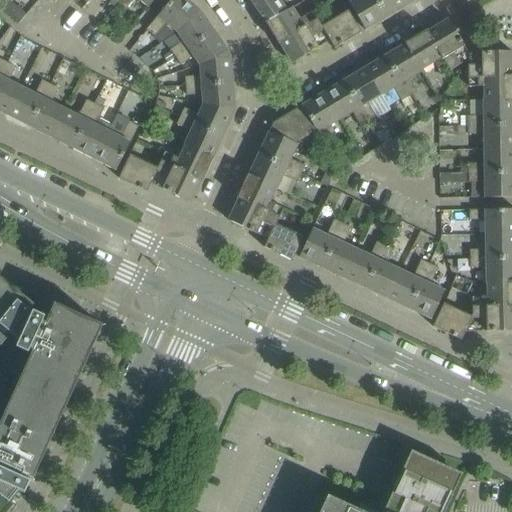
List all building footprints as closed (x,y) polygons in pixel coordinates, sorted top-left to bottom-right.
[(25,14),(10,0),(5,0),(0,6),(18,22),(25,14)] [(138,0),(148,9),(156,0),(121,0),(119,3),(110,13),(116,19),(132,0),(138,0)] [(177,31),(196,8),(186,0),(171,0),(146,30),(152,36),(165,22),(176,30),(177,31)] [(264,22),(284,9),(281,4),(277,0),(248,0),(257,13),(260,17),(264,22)] [(386,17),(375,0),(353,0),(348,3),(364,30),(386,17)] [(406,5),(403,0),(375,0),(386,17),(406,5)] [(300,18),(292,7),(286,11),(284,9),(264,22),(272,35),(300,18)] [(176,58),(213,31),(199,11),(196,8),(177,31),(183,40),(169,49),(176,58)] [(282,49),(320,26),(323,24),(313,10),(300,19),(300,18),(272,35),(278,46),(280,45),(282,49)] [(360,34),(346,10),(323,24),(320,26),(329,41),(334,49),(360,34)] [(458,54),(465,50),(447,20),(426,32),(426,33),(448,70),(462,61),(458,54)] [(291,64),(329,41),(320,26),(282,49),(291,64)] [(228,55),(227,51),(213,31),(176,58),(180,64),(193,55),(199,64),(199,65),(228,55)] [(426,33),(426,32),(425,31),(404,43),(420,70),(421,70),(421,69),(433,61),(441,75),(448,70),(426,33)] [(420,70),(404,43),(403,44),(404,45),(384,57),(407,96),(416,90),(408,77),(420,70)] [(511,52),(467,53),(467,78),(511,77),(511,52)] [(232,82),(231,70),(230,59),(228,55),(199,65),(200,75),(184,76),(185,86),(232,82)] [(407,96),(384,57),(363,69),(379,95),(393,86),(401,100),(407,96)] [(0,112),(7,116),(22,87),(8,80),(15,66),(7,62),(0,75),(0,112)] [(100,84),(91,80),(86,91),(102,98),(114,72),(107,68),(100,84)] [(379,95),(363,69),(343,81),(367,122),(376,117),(367,102),(379,95)] [(50,138),(65,109),(51,102),(62,79),(54,75),(49,83),(50,84),(28,127),(50,138)] [(511,101),(511,77),(467,78),(467,86),(483,86),(483,100),(482,100),(482,102),(511,101)] [(50,84),(49,83),(42,79),(35,94),(22,87),(7,116),(28,127),(50,84)] [(367,122),(343,81),(322,93),(338,119),(351,111),(361,126),(367,122)] [(235,107),(234,97),(232,82),(185,86),(186,94),(200,93),(202,104),(202,105),(234,110),(235,107)] [(338,119),(322,93),(301,105),(326,147),(334,142),(325,127),(338,119)] [(94,104),(72,149),(93,159),(108,131),(110,125),(97,118),(106,101),(98,97),(94,104)] [(72,149),(94,104),(86,99),(78,115),(65,109),(50,138),(72,149)] [(511,125),(511,101),(482,102),(482,115),(467,115),(467,126),(511,125)] [(223,136),(233,114),(234,110),(202,105),(197,113),(183,107),(179,116),(223,136)] [(326,147),(301,105),(273,122),(268,132),(296,145),(296,144),(296,143),(309,135),(319,151),(326,147)] [(212,158),(223,136),(179,116),(176,123),(190,130),(183,145),(212,158)] [(115,171),(137,126),(128,122),(120,137),(108,131),(93,159),(115,171)] [(511,149),(511,125),(467,126),(467,133),(482,133),(483,150),(511,149)] [(290,158),(296,145),(268,132),(258,154),(300,174),(304,165),(290,158)] [(213,159),(212,158),(183,145),(178,157),(172,155),(169,163),(160,159),(157,166),(198,186),(200,181),(202,182),(213,159)] [(511,173),(511,149),(483,150),(483,163),(468,163),(468,172),(468,174),(511,173)] [(247,174),(246,175),(275,189),(275,188),(276,189),(289,195),(295,181),(296,181),(300,174),(258,154),(248,174),(247,174)] [(157,168),(156,168),(130,155),(118,179),(146,192),(150,184),(157,168)] [(198,186),(157,166),(156,168),(157,168),(150,184),(190,202),(198,186)] [(511,198),(511,173),(468,174),(468,172),(439,172),(439,182),(484,181),(484,199),(511,198)] [(269,201),(275,189),(246,175),(236,197),(238,198),(278,217),(283,207),(269,201)] [(278,217),(238,198),(228,220),(267,239),(263,247),(292,261),(303,237),(275,224),(278,217)] [(511,235),(511,210),(468,211),(468,219),(484,219),(484,236),(511,235)] [(321,268),(342,223),(333,219),(325,235),(312,229),(299,257),(321,268)] [(343,278),(356,250),(342,243),(350,226),(342,223),(321,268),(343,278)] [(511,259),(511,235),(484,236),(484,249),(469,249),(469,260),(511,259)] [(365,288),(385,245),(376,241),(369,256),(356,250),(343,278),(365,288)] [(386,298),(399,270),(385,264),(393,249),(385,245),(365,288),(386,298)] [(408,309),(429,263),(420,259),(412,276),(399,270),(386,298),(408,309)] [(511,259),(469,260),(469,267),(485,267),(485,282),(486,282),(486,284),(511,283),(511,259)] [(444,291),(429,284),(437,267),(429,263),(408,309),(431,319),(444,291)] [(0,344),(32,304),(2,279),(0,278),(0,344)] [(511,283),(486,284),(486,296),(471,296),(471,308),(492,308),(511,307),(511,283)] [(0,423),(0,494),(10,502),(19,492),(24,494),(29,481),(27,481),(29,478),(32,479),(46,449),(99,331),(98,331),(96,324),(96,323),(54,304),(52,309),(38,297),(32,304),(0,344),(0,355),(23,374),(0,423)] [(492,320),(492,308),(471,308),(472,313),(470,316),(444,303),(432,326),(465,342),(475,321),(492,320)] [(511,332),(511,307),(492,308),(492,320),(493,332),(511,332)] [(443,511),(461,474),(410,451),(382,511),(362,511),(326,496),(319,511),(443,511)] [(0,511),(11,511),(16,507),(10,502),(0,494),(0,511)]
